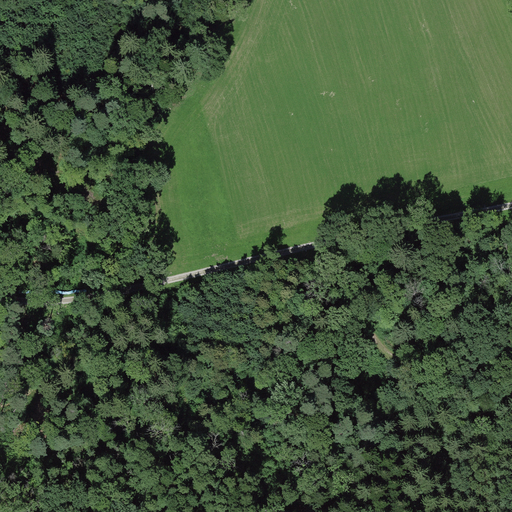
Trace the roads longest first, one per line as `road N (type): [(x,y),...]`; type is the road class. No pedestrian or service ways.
road 1 (track): [(0,295),(57,301),(139,288),(511,205)]
road 2 (track): [(511,365),(390,354),(308,248)]
